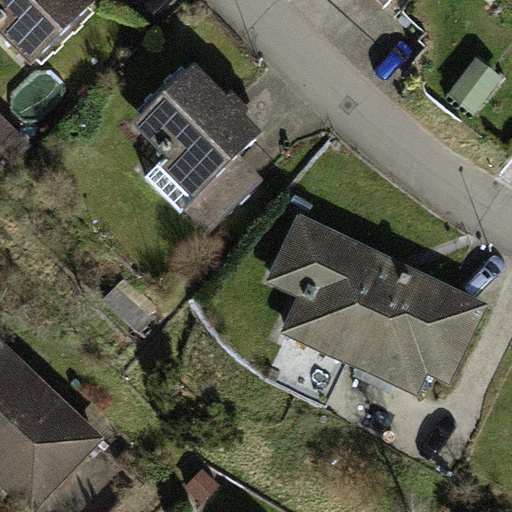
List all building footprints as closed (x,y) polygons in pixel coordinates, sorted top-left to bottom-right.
[(0,0),(0,34),(32,65),(94,4),(89,0),(0,0)] [(478,61),(451,97),(476,115),(503,79),(478,61)] [(133,129),(164,161),(157,168),(194,204),(240,158),(261,137),(242,119),(249,112),(240,102),(232,95),(226,100),(196,69),(133,129)] [(0,119),(0,155),(8,163),(26,144),(0,119)] [(240,158),(194,204),(184,214),(208,238),(264,182),(240,158)] [(302,218),(270,285),(302,301),(284,338),(290,341),(269,383),(328,411),(347,371),(419,406),(432,380),(452,390),(491,310),(400,265),(302,218)] [(0,338),(0,492),(19,511),(46,511),(111,447),(35,373),(0,338)]
